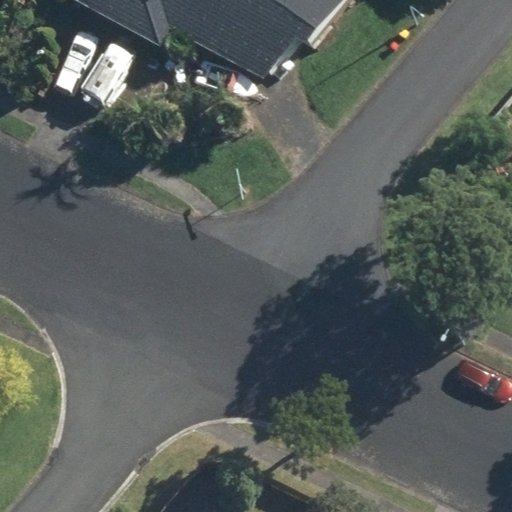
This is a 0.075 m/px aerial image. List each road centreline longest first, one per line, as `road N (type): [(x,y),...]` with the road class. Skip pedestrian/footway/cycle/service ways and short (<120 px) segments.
road 1 (residential): [(231,315),(504,0)]
road 2 (residential): [(511,451),(231,315)]
road 3 (residential): [(231,315),(59,511)]
road 4 (residential): [(231,315),(0,210)]
